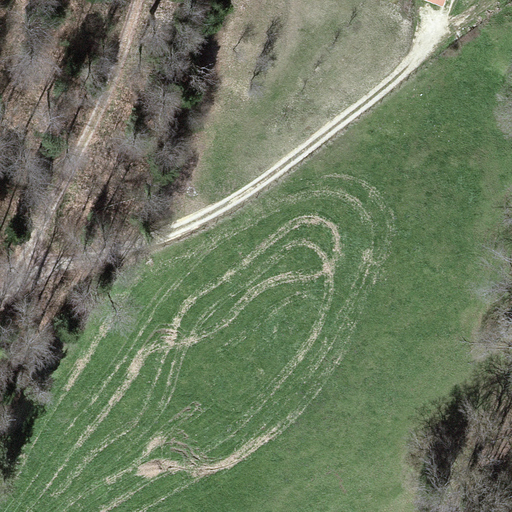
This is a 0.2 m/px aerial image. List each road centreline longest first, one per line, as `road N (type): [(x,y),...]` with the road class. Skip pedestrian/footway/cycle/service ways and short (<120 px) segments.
road 1 (track): [(494,0),(217,212),(167,237),(32,269)]
road 2 (track): [(123,0),(79,156),(32,269),(0,306)]
road 3 (track): [(79,156),(0,58)]
